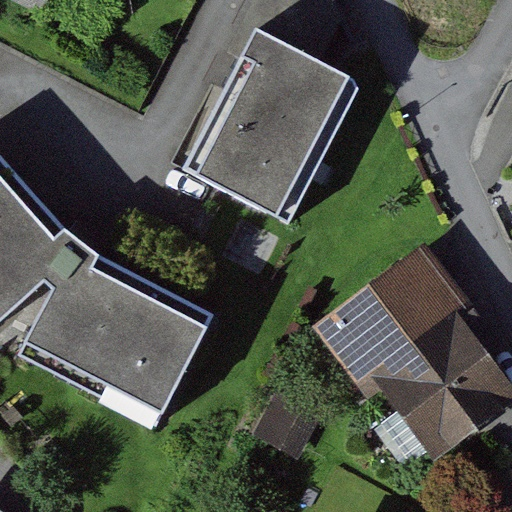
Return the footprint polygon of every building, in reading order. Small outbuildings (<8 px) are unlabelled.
[(37,0),(61,12),(66,0),(37,0)] [(340,0),(273,0),(258,35),(319,66),(346,14),(340,0)] [(258,35),(187,172),(285,222),(356,85),(319,66),(258,35)] [(511,145),(501,164),(511,170),(511,145)] [(0,300),(71,237),(0,159),(0,300)] [(212,318),(78,249),(22,358),(156,426),(212,318)] [(511,410),(511,358),(437,251),(346,313),(445,456),(511,410)] [(283,385),(262,427),(325,459),(347,417),(283,385)]
